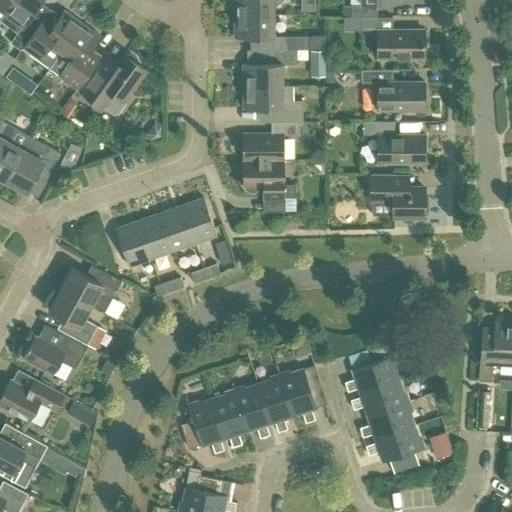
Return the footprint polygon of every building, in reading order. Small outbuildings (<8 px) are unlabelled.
[(21,51),(23,48),(37,29),(37,28),(27,21),(41,0),(15,0),(6,13),(5,12),(0,19),(0,20),(17,33),(10,44),(21,51)] [(6,13),(15,0),(0,0),(0,8),(5,12),(6,13)] [(233,0),(234,16),(274,15),(274,5),(278,4),(282,0),(233,0)] [(352,17),(361,17),(377,17),(377,4),(401,3),(401,0),(361,0),(361,3),(351,4),(351,5),(342,5),(342,17),(351,17),(352,17)] [(61,54),(82,24),(64,11),(47,36),(37,29),(23,48),(33,55),(50,68),(61,54)] [(234,38),(274,38),(274,15),(234,16),(234,38)] [(361,30),(377,30),(377,58),(424,57),(424,29),(393,30),(392,17),(377,17),(361,17),(352,17),(352,29),(361,29),(361,30)] [(82,24),(61,54),(50,68),(78,88),(92,68),(82,61),(100,37),(82,24)] [(241,86),(281,86),(281,64),(296,64),(296,50),(324,49),(324,37),(281,37),(281,50),(270,50),(270,64),(241,64),(241,86)] [(125,55),(124,54),(117,63),(106,55),(95,70),(80,91),(103,107),(113,114),(117,114),(124,104),(123,99),(145,69),(137,64),(136,59),(130,55),(125,55)] [(425,82),(393,82),(393,70),(361,70),(362,83),(377,83),(378,110),(425,110),(425,82)] [(325,72),(325,77),(325,83),(334,83),(334,72),(325,72)] [(37,85),(27,78),(20,88),(30,95),(37,85)] [(270,122),(301,121),(301,101),(293,101),(292,86),(281,86),(241,86),(242,109),(270,108),(270,122)] [(68,118),(77,105),(70,100),(61,113),(68,118)] [(403,130),(424,129),(424,118),(403,119),(403,130)] [(21,149),(28,136),(0,120),(0,182),(2,182),(3,180),(4,180),(21,149)] [(242,161),(282,161),(282,135),(298,135),(297,122),(301,122),(301,121),(270,122),(270,134),(242,134),(242,161)] [(346,122),(346,131),(355,131),(355,122),(346,122)] [(363,135),(378,135),(378,162),(425,163),(425,135),(394,135),(394,122),(363,122),(363,135)] [(50,148),(28,136),(21,149),(4,180),(26,192),(38,170),(48,175),(60,153),(50,148)] [(70,143),(58,167),(65,170),(75,164),(82,148),(70,143)] [(242,186),(244,186),(244,189),(245,190),(248,192),(250,192),(251,193),(253,193),(254,192),(256,192),(257,191),(258,190),(259,189),(259,186),(270,186),(270,198),(294,198),(294,185),(282,185),(282,161),(242,161),(242,186)] [(371,201),(393,201),(393,216),(424,216),(424,187),(412,187),(412,174),(371,174),(371,201)] [(181,205),(194,243),(216,235),(202,197),(181,205)] [(172,250),(194,243),(181,205),(159,213),(172,250)] [(150,258),(172,250),(159,213),(137,220),(150,258)] [(129,265),(150,258),(137,220),(114,228),(121,248),(110,251),(119,275),(131,271),(129,265)] [(193,283),(220,273),(217,263),(190,273),(193,283)] [(71,267),(60,288),(91,305),(91,306),(104,313),(111,300),(121,281),(98,268),(92,279),(71,267)] [(157,295),(184,286),(180,276),(153,286),(157,295)] [(84,318),(91,306),(91,305),(60,288),(48,309),(62,317),(57,328),(87,344),(97,325),(84,318)] [(491,379),(492,364),(511,365),(511,325),(494,324),(494,326),(481,325),(478,379),(491,379)] [(64,334),(57,347),(35,335),(23,357),(54,374),(61,361),(75,368),(87,346),(64,334)] [(360,392),(399,379),(391,355),(353,368),(356,378),(344,382),(348,392),(359,388),(360,392)] [(106,358),(100,369),(109,374),(115,363),(106,358)] [(280,376),(293,415),(302,412),(306,422),(315,419),(312,409),(316,407),(303,368),(280,376)] [(284,418),(293,415),(280,376),(257,384),(270,422),(274,421),(278,432),(288,429),(284,418)] [(11,379),(0,398),(0,403),(29,420),(38,402),(42,396),(58,405),(65,409),(71,397),(64,394),(39,380),(33,391),(12,379),(11,379)] [(368,414),(406,402),(399,379),(360,392),(362,396),(350,400),(353,410),(365,406),(368,414)] [(266,424),(270,422),(257,384),(234,391),(247,430),(256,427),(260,437),(269,434),(266,424)] [(480,390),(479,426),(489,426),(489,419),(490,391),(480,390)] [(238,433),(247,430),(234,391),(212,399),(224,437),(229,436),(233,447),(242,444),(238,433)] [(221,439),(224,437),(212,399),(188,406),(201,445),(211,442),(215,452),(224,449),(221,439)] [(73,400),(66,412),(88,423),(94,412),(73,400)] [(375,437),(414,425),(406,402),(368,414),(371,423),(359,427),(362,437),(374,433),(375,437)] [(35,468),(47,445),(5,422),(0,430),(0,473),(21,485),(32,466),(35,468)] [(414,425),(375,437),(377,442),(365,445),(368,455),(380,451),(383,461),(422,448),(414,425)] [(445,432),(428,438),(435,458),(451,452),(445,432)] [(181,511),(222,511),(223,510),(234,511),(236,502),(225,500),(226,495),(220,494),(223,480),(199,475),(196,490),(186,488),(181,511)] [(17,511),(28,493),(3,480),(0,485),(0,508),(1,507),(9,511),(17,511)]
